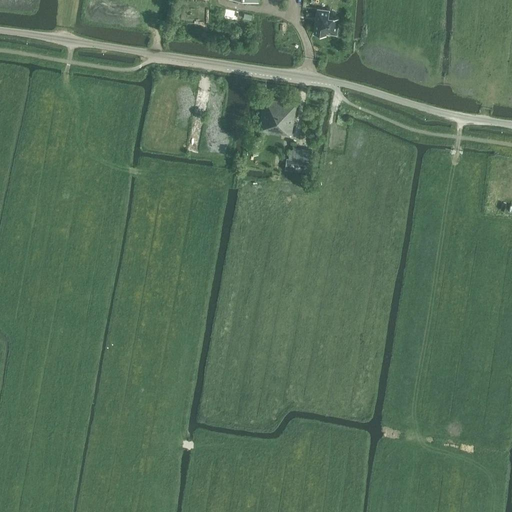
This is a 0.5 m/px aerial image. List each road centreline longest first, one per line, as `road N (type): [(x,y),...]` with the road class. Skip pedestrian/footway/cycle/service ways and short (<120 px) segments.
road 1 (unclassified): [(0,32),(307,77)]
road 2 (unclassified): [(511,125),(307,77)]
